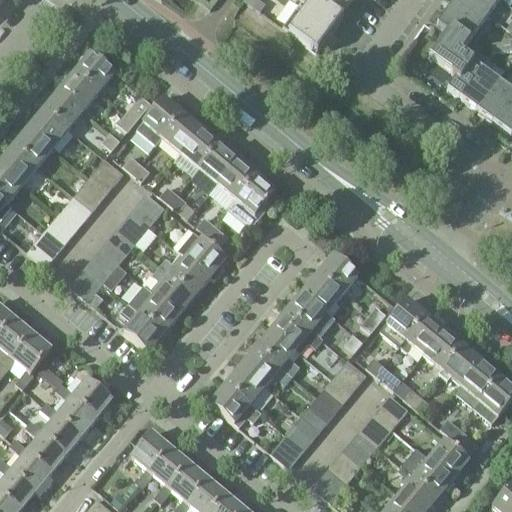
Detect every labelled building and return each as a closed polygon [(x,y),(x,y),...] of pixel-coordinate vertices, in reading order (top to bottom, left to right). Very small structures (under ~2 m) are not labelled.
[(265,8),(253,0),(247,0),(244,5),(260,16),(265,8)] [(305,0),(295,15),(329,39),(341,22),(339,20),(311,0),(305,0)] [(311,0),(339,20),(350,5),(343,0),(311,0)] [(460,0),(456,0),(446,14),(476,36),(488,20),(460,0)] [(495,0),(460,0),(488,20),(500,3),(495,0)] [(461,57),(476,36),(446,14),(436,28),(447,36),(428,62),(461,57)] [(317,57),(329,39),(295,15),(282,32),(317,57)] [(501,46),(502,55),(511,54),(510,44),(501,46)] [(493,56),(502,55),(501,46),(491,47),(493,56)] [(446,92),(460,102),(481,72),(486,64),(474,55),(461,57),(428,62),(454,81),(446,92)] [(90,58),(74,76),(98,96),(114,78),(90,58)] [(481,72),(460,102),(476,114),(498,84),(481,72)] [(83,115),(98,96),(74,76),(58,95),(83,115)] [(511,94),(498,84),(476,114),(493,126),(511,99),(511,94)] [(67,134),(83,115),(58,95),(43,113),(67,134)] [(511,99),(493,126),(510,138),(511,136),(511,99)] [(125,118),(135,127),(149,109),(139,101),(125,118)] [(138,132),(134,136),(154,152),(157,148),(161,143),(162,143),(182,118),(163,102),(142,127),(138,132)] [(28,132),(52,152),(67,134),(43,113),(28,132)] [(126,138),(135,127),(125,118),(116,129),(126,138)] [(180,158),(201,133),(182,118),(162,143),(180,158)] [(12,151),(37,171),(52,152),(28,132),(12,151)] [(198,173),(219,148),(201,133),(180,158),(198,173)] [(108,138),(100,148),(110,156),(119,147),(118,146),(109,138),(108,138)] [(217,189),(238,164),(219,148),(198,173),(217,189)] [(0,171),(21,189),(37,171),(12,151),(0,165),(0,171)] [(132,179),(140,169),(130,161),(122,171),(132,179)] [(96,173),(114,188),(122,179),(104,164),(96,173)] [(217,189),(235,204),(255,179),(238,164),(217,189)] [(141,186),(149,176),(140,169),(132,179),(141,186)] [(0,203),(6,208),(21,189),(0,171),(0,203)] [(106,198),(114,188),(96,173),(88,183),(106,198)] [(255,179),(235,204),(226,214),(250,234),(270,210),(265,206),(275,195),(255,179)] [(99,207),(106,198),(88,183),(80,192),(99,207)] [(158,201),(168,209),(177,199),(166,191),(158,201)] [(91,216),(99,207),(80,192),(73,201),(91,216)] [(156,223),(164,213),(145,198),(137,208),(156,223)] [(178,217),(186,207),(177,199),(168,209),(178,217)] [(65,210),(83,226),(91,216),(73,201),(65,210)] [(0,203),(0,231),(14,215),(6,208),(0,203)] [(148,232),(156,223),(137,208),(129,217),(148,232)] [(58,219),(76,235),(83,226),(65,210),(58,219)] [(140,242),(148,232),(129,217),(121,227),(140,242)] [(49,229),(68,244),(76,235),(58,219),(49,229)] [(206,240),(214,230),(204,222),(196,232),(206,240)] [(114,236),(132,251),(140,242),(121,227),(114,236)] [(60,253),(68,244),(49,229),(42,238),(60,253)] [(228,242),(223,238),(214,230),(206,240),(215,247),(220,252),(228,242)] [(200,243),(199,244),(188,234),(172,253),(180,259),(209,283),(225,264),(200,243)] [(106,245),(125,260),(132,251),(114,236),(106,245)] [(53,262),(60,253),(42,238),(34,247),(53,262)] [(99,254),(117,269),(125,260),(106,245),(99,254)] [(45,272),(53,262),(34,247),(27,257),(45,272)] [(91,263),(109,279),(117,269),(99,254),(91,263)] [(193,302),(209,283),(180,259),(171,269),(165,264),(158,273),(193,302)] [(317,278),(341,298),(357,279),(332,259),(317,278)] [(83,273),(102,288),(109,279),(91,263),(83,273)] [(94,297),(102,288),(83,273),(76,282),(94,297)] [(193,302),(158,273),(151,281),(157,286),(149,296),(178,320),(193,302)] [(326,317),(341,298),(317,278),(301,296),(326,317)] [(86,306),(94,297),(76,282),(68,291),(86,306)] [(143,291),(128,309),(163,338),(178,320),(149,296),(143,291)] [(301,296),(286,315),(310,335),(310,336),(319,343),(335,324),(326,317),(301,296)] [(378,337),(397,353),(398,354),(399,352),(426,320),(405,303),(385,329),(378,337)] [(119,319),(130,328),(123,336),(147,357),(163,338),(128,309),(119,319)] [(0,330),(9,320),(0,311),(0,330)] [(374,312),(367,320),(378,329),(385,320),(374,312)] [(286,315),(270,334),(294,355),(299,359),(307,349),(314,355),(321,345),(310,336),(310,335),(286,315)] [(0,381),(3,378),(14,365),(34,340),(9,320),(0,330),(0,381)] [(367,320),(359,331),(369,339),(378,329),(367,320)] [(411,351),(422,360),(443,335),(426,320),(399,352),(406,357),(411,351)] [(422,360),(441,376),(462,350),(452,342),(454,340),(453,337),(448,333),(445,333),(443,335),(422,360)] [(255,352),(291,382),(298,373),(287,363),(294,355),(270,334),(255,352)] [(51,354),(34,340),(14,365),(25,375),(15,388),(22,394),(33,380),(31,378),(34,374),(56,392),(62,386),(40,367),(51,354)] [(362,348),(352,340),(343,349),(353,358),(362,348)] [(441,376),(460,391),(481,366),(462,350),(441,376)] [(255,352),(240,370),(264,390),(272,381),(284,391),(291,382),(255,352)] [(364,373),(374,381),(382,371),(372,363),(364,373)] [(330,384),(331,384),(338,375),(326,365),(318,374),(330,384)] [(346,365),(338,374),(357,390),(365,381),(346,365)] [(500,381),(481,366),(460,391),(453,399),(472,414),(479,406),(500,381)] [(240,370),(224,389),(248,409),(264,390),(240,370)] [(382,371),(374,381),(383,389),(392,379),(382,371)] [(331,384),(349,399),(357,390),(338,374),(338,375),(331,384)] [(479,406),(472,414),(490,429),(497,421),(511,402),(511,391),(500,381),(490,393),(479,406)] [(54,396),(67,407),(70,403),(94,423),(110,404),(86,384),(74,399),(60,388),(54,396)] [(322,393),(342,408),(349,399),(331,384),(330,384),(322,393)] [(411,412),(420,402),(401,386),(392,396),(411,412)] [(209,408),(233,428),(238,432),(245,424),(252,429),(260,419),(248,409),(224,389),(209,408)] [(342,408),(322,393),(315,402),(334,418),(342,408)] [(388,399),(380,409),(398,424),(406,415),(388,399)] [(8,414),(16,421),(28,406),(20,400),(8,414)] [(326,427),(334,418),(315,402),(307,411),(326,427)] [(420,402),(411,412),(420,419),(429,409),(420,402)] [(39,414),(52,425),(55,422),(79,442),(94,423),(70,403),(67,407),(58,418),(45,407),(39,414)] [(380,409),(372,418),(391,434),(398,424),(380,409)] [(307,411),(300,420),(319,436),(326,427),(307,411)] [(364,427),(383,443),(391,434),(372,418),(364,427)] [(300,420),(292,430),(311,445),(319,436),(300,420)] [(24,433),(37,444),(40,440),(64,460),(79,442),(55,422),(52,425),(43,436),(29,425),(24,433)] [(438,434),(448,443),(457,432),(447,424),(438,434)] [(364,427),(356,437),(375,452),(383,443),(364,427)] [(284,439),(303,455),(311,445),(292,430),(284,439)] [(457,432),(448,443),(457,450),(466,440),(457,432)] [(142,494),(152,481),(149,478),(170,453),(150,437),(130,462),(145,475),(135,488),(142,494)] [(349,446),(367,462),(375,452),(356,437),(349,446)] [(284,439),(277,448),(296,464),(303,455),(284,439)] [(8,451),(21,462),(24,459),(49,479),(64,460),(40,440),(37,444),(28,455),(14,443),(8,451)] [(427,464),(452,484),(467,465),(443,445),(427,464)] [(349,446),(341,455),(360,471),(367,462),(349,446)] [(288,473),(296,464),(277,448),(269,458),(288,473)] [(149,478),(152,481),(163,490),(153,503),(160,509),(171,496),(168,493),(188,468),(170,453),(149,478)] [(414,453),(399,472),(406,479),(436,503),(452,484),(427,464),(414,453)] [(341,455),(334,464),(352,480),(360,471),(341,455)] [(0,475),(6,481),(9,477),(33,498),(49,479),(24,459),(21,462),(12,473),(0,463),(0,475)] [(326,474),(344,489),(352,480),(334,464),(326,474)] [(188,511),(189,511),(186,509),(207,484),(188,468),(168,493),(171,496),(182,505),(176,511),(188,511)] [(344,489),(326,474),(318,482),(319,483),(337,498),(344,489)] [(0,501),(13,511),(21,511),(33,498),(9,477),(6,481),(0,488),(0,501)] [(396,501),(409,511),(428,511),(436,503),(406,479),(399,487),(405,491),(396,501)] [(329,508),(337,498),(319,483),(318,482),(310,492),(329,508)] [(186,509),(189,511),(214,511),(226,499),(207,484),(186,509)] [(511,511),(511,485),(490,511),(511,511)] [(241,511),(226,499),(214,511),(241,511)] [(13,511),(0,501),(0,511),(13,511)] [(409,511),(396,501),(387,511),(409,511)] [(88,511),(105,511),(106,511),(95,503),(88,511)]
